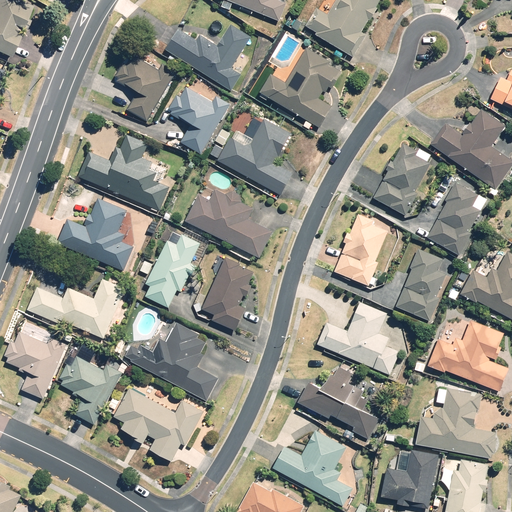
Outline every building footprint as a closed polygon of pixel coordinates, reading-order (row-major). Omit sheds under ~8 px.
[(0,0),(0,49),(15,56),(26,33),(20,31),(23,25),(31,29),(35,21),(31,19),(38,6),(25,0),(0,0)] [(219,0),(277,22),(284,4),(272,0),(219,0)] [(317,11),(305,30),(351,59),(365,37),(359,33),(367,21),(369,22),(377,9),(375,8),(379,0),(335,0),(325,16),(317,11)] [(252,38),(230,24),(216,47),(197,36),(193,41),(176,30),(163,50),(228,91),(238,76),(231,71),(252,38)] [(270,75),(259,95),(318,129),(331,107),(318,100),(321,93),(324,94),(330,84),(333,85),(341,71),(328,64),(329,61),(304,47),(283,83),(270,75)] [(146,123),(174,73),(160,65),(157,71),(126,53),(112,78),(116,80),(114,83),(135,95),(126,112),(146,123)] [(511,73),(508,72),(503,81),(498,79),(488,98),(511,110),(511,73)] [(174,96),(164,112),(188,127),(179,141),(200,154),(230,107),(214,97),(210,104),(185,88),(178,99),(174,96)] [(504,127),(479,109),(460,135),(447,125),(432,146),(495,190),(511,165),(511,162),(490,147),(504,127)] [(273,165),(289,133),(261,119),(246,148),(228,139),(216,162),(279,194),(290,174),(273,165)] [(116,147),(109,162),(88,154),(78,179),(159,212),(169,188),(154,182),(157,174),(148,171),(151,163),(140,158),(146,143),(126,135),(121,149),(116,147)] [(413,193),(428,165),(413,156),(416,151),(402,143),(371,200),(403,218),(416,195),(413,193)] [(486,200),(453,182),(443,201),(445,203),(426,240),(457,256),(486,200)] [(196,197),(183,222),(259,257),(270,232),(246,221),(252,210),(239,204),(239,199),(236,195),(230,193),(224,195),(214,190),(207,203),(196,197)] [(64,221),(55,242),(122,270),(132,247),(120,242),(123,235),(117,233),(126,211),(95,198),(82,229),(64,221)] [(332,273),(367,287),(377,263),(374,262),(386,232),(371,226),(373,222),(356,215),(332,273)] [(175,247),(165,242),(143,284),(149,287),(143,297),(165,308),(174,291),(179,293),(193,266),(189,264),(199,246),(180,236),(175,247)] [(411,270),(395,307),(429,322),(438,300),(436,299),(446,275),(437,271),(442,260),(417,249),(409,269),(411,270)] [(511,254),(507,252),(497,272),(490,269),(485,278),(472,271),(460,295),(511,320),(511,254)] [(237,306),(241,298),(245,300),(250,286),(247,285),(252,275),(237,269),(238,265),(222,258),(200,310),(212,316),(210,321),(234,332),(244,309),(237,306)] [(63,301),(55,319),(57,319),(101,340),(124,291),(102,280),(92,301),(68,289),(63,301)] [(55,319),(63,301),(35,288),(25,311),(54,324),(57,319),(55,319)] [(386,314),(358,303),(346,331),(327,323),(317,346),(389,376),(399,353),(386,347),(390,340),(378,335),(386,314)] [(494,364),(504,334),(470,322),(463,342),(454,339),(452,345),(437,340),(427,367),(499,391),(506,368),(494,364)] [(196,367),(202,355),(199,354),(205,343),(196,338),(198,335),(176,323),(165,344),(158,340),(151,353),(137,346),(136,349),(130,346),(123,358),(204,401),(216,378),(196,367)] [(43,398),(65,345),(48,338),(46,344),(19,333),(14,344),(10,342),(3,357),(6,359),(5,363),(28,373),(21,389),(43,398)] [(93,426),(119,374),(105,367),(103,371),(75,357),(70,367),(65,364),(57,380),(62,382),(59,386),(81,397),(72,415),(93,426)] [(368,400),(361,396),(362,392),(348,385),(353,375),(338,367),(328,375),(319,392),(304,384),(294,406),(366,442),(377,419),(362,412),(368,400)] [(147,453),(170,464),(179,446),(183,448),(200,413),(178,402),(173,412),(127,389),(111,419),(122,424),(118,432),(141,444),(145,436),(153,440),(147,453)] [(430,419),(419,417),(413,446),(489,461),(495,432),(473,427),(479,396),(445,389),(440,412),(432,411),(430,419)] [(340,474),(332,469),(345,447),(314,430),(300,456),(281,446),(269,467),(342,508),(353,489),(337,480),(340,474)] [(437,456),(411,450),(405,475),(385,471),(379,497),(426,507),(437,456)] [(444,511),(484,511),(485,506),(479,504),(482,492),(485,492),(487,481),(483,480),(486,464),(459,460),(457,471),(452,470),(444,511)] [(0,511),(13,511),(23,492),(11,486),(12,485),(0,478),(0,511)] [(364,511),(367,507),(359,503),(354,511),(364,511)]
